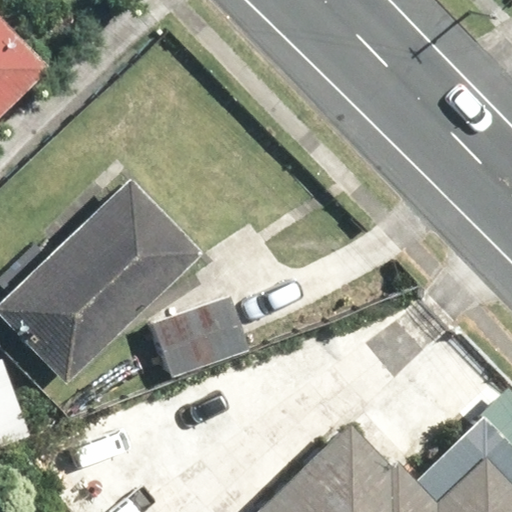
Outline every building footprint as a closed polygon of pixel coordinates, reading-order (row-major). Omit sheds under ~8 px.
[(0,94),(30,65),(9,45),(11,43),(0,31),(0,94)] [(0,299),(0,305),(57,367),(178,255),(118,190),(0,299)] [(225,286),(135,322),(160,384),(250,347),(225,286)] [(0,438),(21,431),(0,380),(0,438)] [(266,511),(492,511),(498,507),(471,478),(433,511),(415,511),(348,438),(266,511)]
